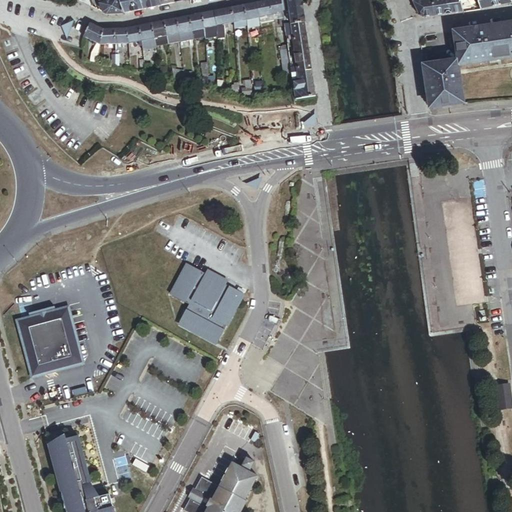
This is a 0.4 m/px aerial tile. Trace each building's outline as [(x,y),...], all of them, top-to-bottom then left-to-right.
[(72,0),(73,0),(90,9),(87,0),(72,0)] [(106,16),(123,16),(116,0),(97,0),(103,15),(106,16)] [(116,0),(123,16),(143,13),(137,0),(116,0)] [(137,0),(143,13),(161,9),(157,0),(137,0)] [(174,6),(171,0),(157,0),(161,9),(174,6)] [(271,18),(287,14),(286,0),(280,0),(280,1),(268,3),(271,18)] [(309,26),(305,0),(291,0),(292,6),(293,18),(290,19),(291,28),(294,28),(309,26)] [(434,19),(448,17),(442,0),(440,0),(431,1),(434,19)] [(463,15),(460,7),(458,3),(456,0),(442,0),(448,17),(463,15)] [(475,0),(480,13),(496,10),(493,0),(475,0)] [(493,0),(496,10),(511,6),(511,3),(511,0),(493,0)] [(423,21),(434,19),(431,1),(412,4),(418,18),(423,21)] [(259,20),(271,18),(268,3),(256,6),(259,20)] [(246,23),(259,20),(256,6),(243,8),(246,23)] [(233,26),(246,23),(243,8),(230,11),(233,26)] [(224,28),(233,26),(230,11),(221,13),(224,28)] [(216,29),(224,28),(221,13),(213,14),(216,29)] [(204,31),(216,29),(213,14),(201,17),(204,31)] [(271,18),(271,23),(288,20),(287,14),(271,18)] [(191,34),(204,31),(201,17),(188,19),(191,34)] [(271,18),(259,20),(259,27),(272,24),(271,23),(271,18)] [(176,22),(179,36),(191,34),(188,19),(176,22)] [(247,31),(259,28),(259,27),(259,20),(246,23),(247,29),(247,31)] [(163,24),(166,39),(168,46),(180,43),(179,36),(176,22),(163,24)] [(233,32),(247,29),(246,23),(233,26),(233,32)] [(67,43),(74,24),(61,29),(67,43)] [(150,27),(153,41),(166,39),(163,24),(150,27)] [(96,46),(100,47),(103,33),(90,26),(83,40),(96,46)] [(295,39),(310,37),(309,26),(294,28),(295,39)] [(140,44),(153,41),(150,27),(137,29),(140,44)] [(224,40),(224,28),(216,29),(216,36),(216,41),(224,40)] [(137,45),(140,44),(137,29),(125,32),(128,46),(137,45)] [(204,38),(216,36),(216,29),(204,31),(204,38)] [(459,72),(511,64),(511,29),(455,37),(458,62),(422,67),(428,113),(462,109),(464,109),(459,72)] [(192,41),(204,38),(204,31),(191,34),(192,41)] [(107,47),(114,47),(114,32),(103,33),(100,47),(107,47)] [(114,47),(128,46),(125,32),(114,32),(114,47)] [(180,43),(192,41),(191,34),(179,36),(180,43)] [(293,74),(313,72),(310,37),(295,39),(298,68),(293,69),(293,74)] [(168,46),(166,39),(153,41),(155,48),(168,46)] [(142,51),(155,48),(153,41),(140,44),(141,48),(142,51)] [(291,51),(284,52),(280,52),(283,76),(293,75),(293,74),(293,69),(291,51)] [(174,81),(185,84),(184,74),(172,72),(174,81)] [(299,84),(314,82),(313,72),(293,74),(293,75),(294,79),(299,79),(299,84)] [(185,84),(193,85),(192,75),(184,74),(185,84)] [(295,93),(315,91),(314,82),(299,84),(295,84),(295,93)] [(242,99),(252,98),(251,84),(246,85),(246,89),(246,92),(243,92),(242,92),(242,99)] [(296,101),(316,99),(315,91),(295,93),(296,101)] [(315,128),(317,114),(302,127),(315,128)] [(177,324),(215,344),(238,302),(236,301),(235,297),(233,294),(234,292),(185,264),(169,294),(187,305),(177,324)] [(69,313),(65,314),(67,319),(73,344),(77,343),(69,313)] [(67,319),(65,314),(49,318),(50,324),(67,319)] [(77,343),(73,344),(67,319),(50,324),(49,318),(40,320),(42,326),(25,330),(38,378),(83,366),(77,343)] [(42,326),(40,320),(24,325),(25,330),(42,326)] [(31,379),(38,378),(25,330),(24,325),(17,326),(31,379)] [(511,411),(511,410),(508,386),(496,388),(500,413),(511,411)] [(114,511),(110,495),(100,498),(96,492),(90,481),(78,437),(49,445),(66,511),(114,511)] [(247,459),(243,466),(250,470),(254,463),(247,459)] [(190,499),(184,511),(241,511),(247,503),(245,501),(258,477),(233,463),(220,487),(202,478),(195,490),(199,492),(194,501),(190,499)] [(199,492),(195,490),(190,499),(194,501),(199,492)]
